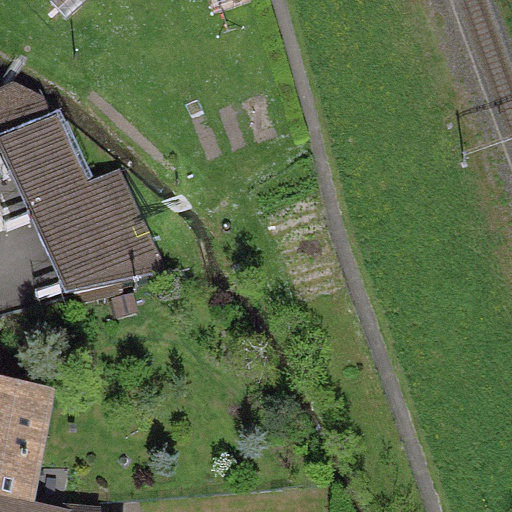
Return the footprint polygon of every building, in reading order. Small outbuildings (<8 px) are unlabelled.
[(14,82),(0,87),(0,148),(0,149),(0,148),(0,134),(51,113),(45,98),(14,82)] [(61,108),(51,113),(0,134),(0,148),(0,149),(26,208),(92,179),(61,108)] [(120,168),(92,179),(26,208),(67,290),(165,270),(120,168)] [(0,378),(9,379),(0,343),(0,378)] [(9,379),(0,378),(0,492),(39,497),(54,385),(9,379)] [(0,511),(102,511),(103,505),(39,497),(0,492),(0,511)]
